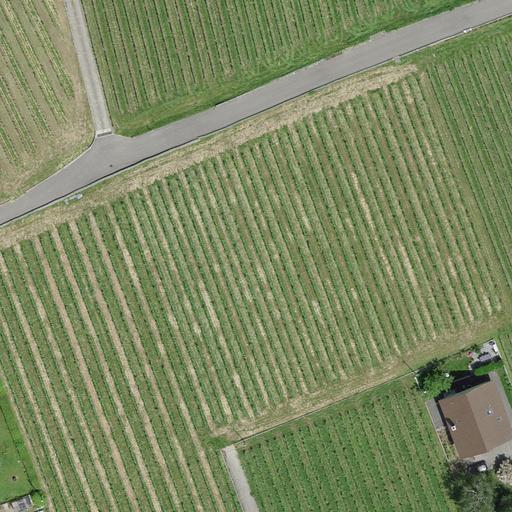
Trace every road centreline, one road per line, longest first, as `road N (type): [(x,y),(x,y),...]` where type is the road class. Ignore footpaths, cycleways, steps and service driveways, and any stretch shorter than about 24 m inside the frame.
road 1 (residential): [(511,1),(401,40),(0,216)]
road 2 (track): [(113,164),(70,0)]
